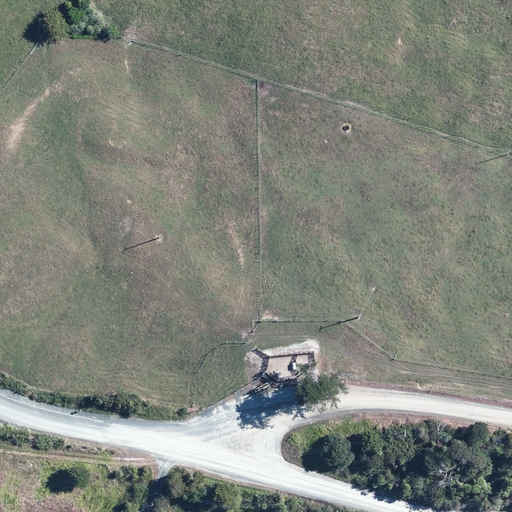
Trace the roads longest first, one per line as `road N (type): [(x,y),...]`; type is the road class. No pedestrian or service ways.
road 1 (unclassified): [(221,459),(243,430),(312,405),(372,400),(511,418)]
road 2 (tertiary): [(0,406),(221,459)]
road 3 (tertiary): [(221,459),(411,511)]
